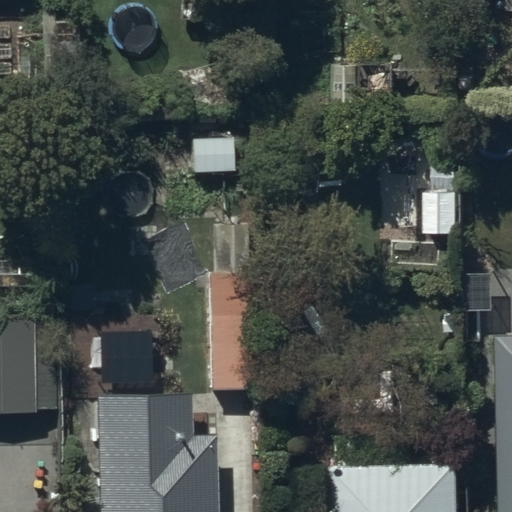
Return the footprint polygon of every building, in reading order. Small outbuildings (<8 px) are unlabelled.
[(362,67),(336,67),(336,113),(397,112),(397,64),(362,64),(362,67)] [(250,223),(214,223),(214,276),(204,277),(206,394),(252,393),(250,283),(250,223)] [(53,321),(0,320),(0,419),(30,420),(30,413),(52,413),(53,321)] [(511,511),(511,336),(500,337),(505,511),(511,511)] [(212,511),(211,444),(185,444),(184,401),(94,402),(95,511),(212,511)] [(459,511),(458,468),(332,471),(333,511),(459,511)]
